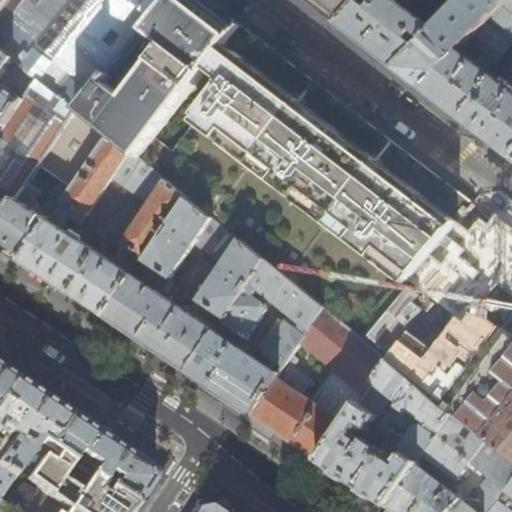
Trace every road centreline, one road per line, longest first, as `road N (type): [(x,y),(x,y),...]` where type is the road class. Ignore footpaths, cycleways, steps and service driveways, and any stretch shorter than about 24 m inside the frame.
road 1 (residential): [(251,0),(511,202)]
road 2 (secondary): [(0,302),(207,440)]
road 3 (secondary): [(207,440),(314,511)]
